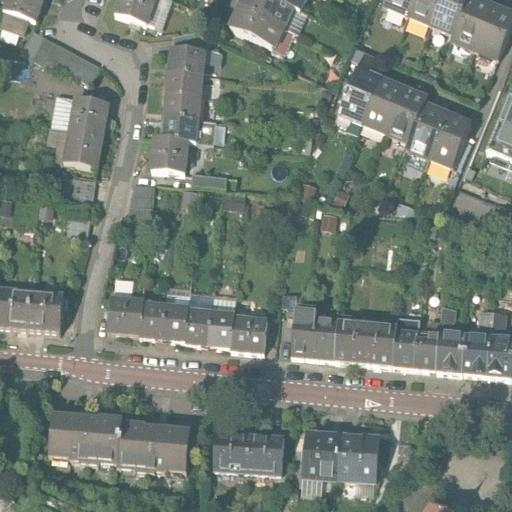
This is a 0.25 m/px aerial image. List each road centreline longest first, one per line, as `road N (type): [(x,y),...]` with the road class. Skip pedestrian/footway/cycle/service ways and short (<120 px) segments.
road 1 (residential): [(511,427),(84,382)]
road 2 (residential): [(80,0),(71,40),(126,77),(136,109),(84,382)]
